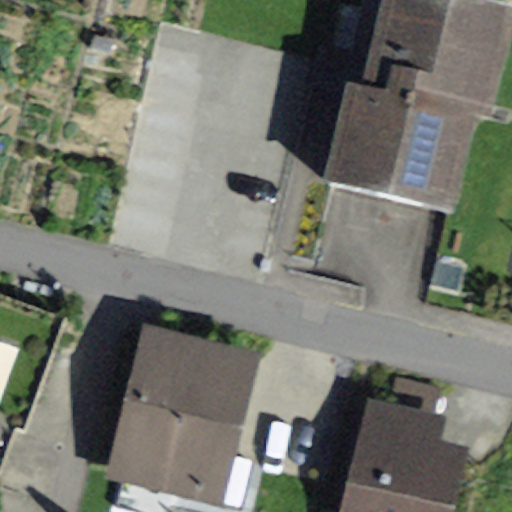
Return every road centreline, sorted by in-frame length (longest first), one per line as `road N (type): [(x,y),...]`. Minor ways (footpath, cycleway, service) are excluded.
road 1 (residential): [(511,371),(116,275)]
road 2 (residential): [(61,511),(116,275)]
road 3 (residential): [(116,275),(0,242)]
